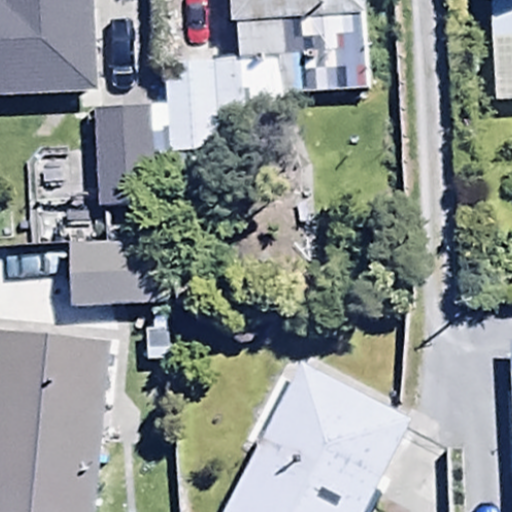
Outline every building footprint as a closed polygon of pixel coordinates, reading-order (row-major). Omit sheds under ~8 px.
[(0,0),(0,100),(95,99),(93,0),(0,0)] [(228,0),(229,24),(237,24),(238,61),(240,120),(286,118),(285,98),(367,95),(362,0),(228,0)] [(511,0),(481,0),(481,6),(493,6),(494,104),(511,103),(511,0)] [(208,165),(218,165),(217,138),(241,137),(240,120),(238,61),(165,63),(166,108),(151,109),(153,160),(161,160),(162,189),(209,188),(208,165)] [(153,160),(151,109),(95,111),(99,215),(155,213),(153,160)] [(67,250),(69,314),(161,312),(159,247),(67,250)] [(96,511),(114,345),(0,333),(0,511),(96,511)] [(300,365),(224,511),(364,511),(411,422),(300,365)]
